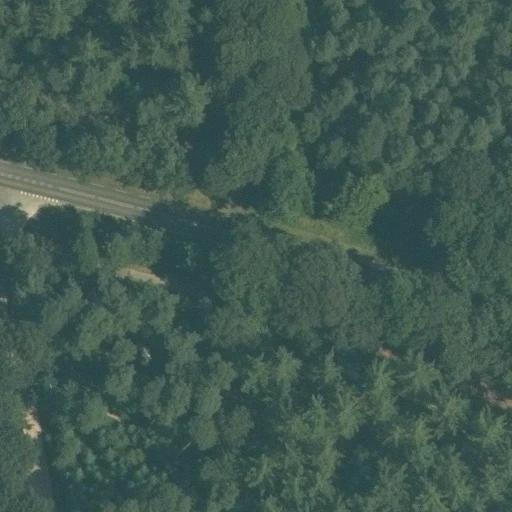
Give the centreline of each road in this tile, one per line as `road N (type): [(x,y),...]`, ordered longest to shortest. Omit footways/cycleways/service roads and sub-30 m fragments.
road 1 (primary): [(0,173),(511,319)]
road 2 (track): [(47,511),(16,293)]
